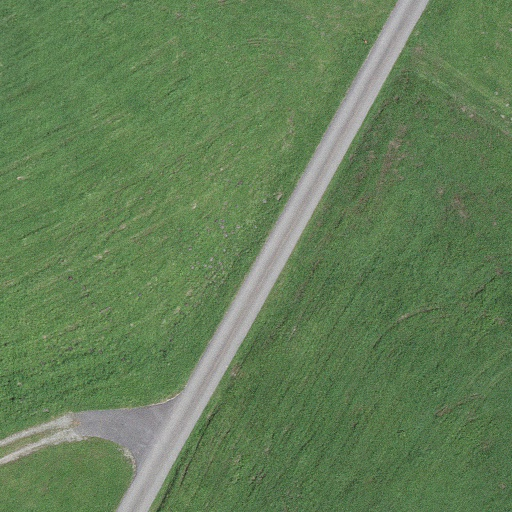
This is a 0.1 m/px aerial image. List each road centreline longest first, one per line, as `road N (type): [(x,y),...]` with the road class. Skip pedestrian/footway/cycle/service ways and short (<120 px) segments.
road 1 (track): [(413,0),(130,511)]
road 2 (track): [(0,452),(66,424),(174,430)]
